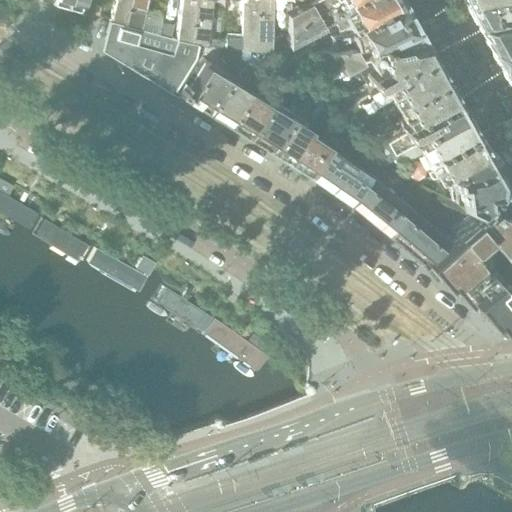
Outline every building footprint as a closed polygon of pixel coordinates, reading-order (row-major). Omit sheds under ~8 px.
[(53,0),(52,6),(65,9),(77,13),(81,0),(53,0)] [(113,0),(108,20),(108,22),(126,27),(131,0),(113,0)] [(131,0),(126,27),(157,35),(161,14),(144,9),(145,0),(131,0)] [(190,43),(195,0),(179,0),(175,40),(190,43)] [(210,0),(195,0),(190,43),(196,45),(205,46),(210,0)] [(254,51),(255,0),(239,0),(239,50),(254,51)] [(270,53),(270,0),(255,0),(254,51),(270,53)] [(285,31),(343,0),(310,0),(284,14),(285,31)] [(346,28),(397,1),(396,0),(343,0),(285,31),(286,46),(322,27),(332,20),(340,33),(346,28)] [(511,16),(511,0),(460,0),(473,23),(474,23),(475,25),(511,16)] [(416,34),(410,23),(401,7),(400,7),(397,1),(346,28),(348,32),(351,47),(417,36),(416,34)] [(498,64),(511,56),(511,16),(475,25),(478,31),(479,33),(480,33),(485,44),(486,46),(485,46),(486,48),(487,48),(496,63),(495,63),(496,65),(497,65),(497,66),(498,65),(498,64)] [(194,58),(194,55),(196,45),(190,43),(175,40),(157,35),(126,27),(108,22),(101,49),(172,92),(194,58)] [(168,36),(169,29),(161,28),(159,35),(168,36)] [(413,62),(427,54),(417,36),(351,47),(312,53),(327,79),(353,64),(361,78),(382,68),(413,62)] [(227,66),(234,55),(226,54),(221,62),(227,66)] [(383,105),(438,74),(427,54),(413,62),(382,68),(361,78),(367,89),(371,87),(370,85),(379,80),(385,91),(378,95),(383,105)] [(511,56),(498,64),(498,65),(502,72),(507,81),(506,82),(507,84),(511,92),(511,56)] [(202,108),(222,75),(201,62),(189,81),(186,79),(176,92),(202,108)] [(222,120),(254,70),(244,63),(233,82),(222,75),(202,108),(222,120)] [(243,133),(275,80),(255,68),(254,70),(222,120),(243,133)] [(422,113),(451,97),(438,74),(383,105),(369,114),(373,122),(383,116),(394,135),(392,136),(397,144),(430,126),(422,113)] [(264,146),(284,113),(272,106),(284,86),(275,80),(243,133),(264,146)] [(469,129),(451,97),(422,113),(430,126),(397,144),(400,150),(413,143),(420,156),(469,129)] [(313,120),(323,104),(318,101),(308,117),(313,120)] [(304,171),(322,141),(304,128),(305,126),(284,113),(264,146),(304,171)] [(467,174),(487,162),(469,129),(420,156),(431,177),(432,177),(436,184),(433,191),(439,196),(452,202),(449,183),(444,183),(442,174),(451,169),(453,174),(467,174)] [(364,170),(322,141),(304,171),(343,198),(365,171),(364,170)] [(495,188),(497,179),(495,175),(494,174),(487,162),(467,174),(453,174),(451,169),(442,174),(444,183),(449,183),(452,202),(469,212),(481,201),(489,203),(491,193),(493,192),(493,191),(495,188)] [(380,228),(408,195),(404,192),(398,199),(365,171),(343,198),(345,199),(380,228)] [(0,191),(7,196),(12,187),(0,180),(0,191)] [(439,196),(433,191),(416,183),(412,190),(436,202),(439,196)] [(28,231),(36,216),(0,195),(0,224),(11,231),(15,224),(28,231)] [(417,260),(449,230),(408,195),(380,228),(397,242),(417,260)] [(511,217),(510,215),(507,218),(496,206),(496,205),(489,203),(481,201),(469,212),(449,230),(417,260),(420,263),(418,264),(434,283),(443,276),(454,289),(453,291),(457,296),(462,291),(473,305),(472,306),(475,311),(481,307),(492,320),(490,322),(495,327),(500,322),(508,332),(506,334),(510,339),(511,337),(511,217)] [(76,263),(85,246),(41,219),(31,236),(76,263)] [(136,296),(144,282),(94,251),(86,264),(103,278),(136,296)] [(145,275),(151,266),(139,258),(133,267),(145,275)] [(197,330),(205,317),(159,288),(150,301),(197,330)] [(188,302),(193,295),(194,294),(186,289),(180,298),(188,302)] [(257,375),(268,360),(212,322),(202,335),(221,348),(215,356),(234,370),(239,362),(257,375)] [(271,360),(277,353),(252,335),(247,343),(271,360)]
